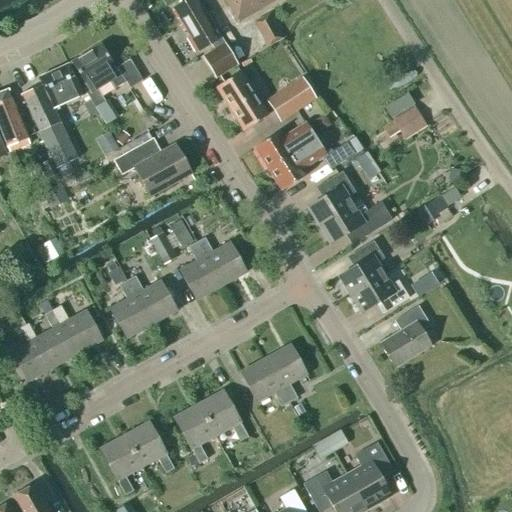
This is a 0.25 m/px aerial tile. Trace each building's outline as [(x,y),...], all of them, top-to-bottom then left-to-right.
[(197,10),(191,0),(187,0),(173,8),(181,22),(180,23),(198,52),(210,45),(214,51),(202,58),(215,79),(237,66),(201,7),(197,10)] [(223,0),(237,24),(279,0),(223,0)] [(267,49),(283,40),(268,13),(252,22),(267,49)] [(115,71),(100,47),(71,64),(85,90),(83,91),(94,109),(95,109),(105,103),(97,90),(110,83),(114,90),(125,83),(129,90),(141,83),(129,63),(115,71)] [(56,169),(76,160),(54,111),(59,109),(58,106),(81,96),(67,66),(37,80),(41,87),(20,96),(56,169)] [(240,74),(215,89),(242,133),(267,117),(240,74)] [(278,122),(314,100),(300,78),(265,101),(278,122)] [(0,94),(0,133),(8,153),(28,145),(7,91),(0,94)] [(407,94),(383,109),(391,122),(410,109),(413,108),(412,106),(414,105),(407,94)] [(104,125),(105,126),(115,120),(105,103),(95,109),(94,109),(104,125)] [(403,141),(425,127),(413,108),(410,109),(391,122),(392,123),(382,129),(389,140),(399,134),(403,141)] [(313,123),(312,123),(319,134),(330,127),(329,126),(323,116),(313,123)] [(267,171),(292,156),(305,147),(315,141),(306,127),(283,142),(278,134),(253,150),(267,171)] [(121,132),(114,141),(121,147),(128,137),(121,132)] [(149,140),(146,133),(118,149),(122,157),(112,162),(121,177),(134,170),(149,198),(190,175),(174,146),(160,154),(151,139),(149,140)] [(292,156),(267,171),(280,193),(305,177),(301,171),(325,156),(315,141),(305,147),(292,156)] [(334,168),(354,156),(347,144),(326,156),(334,168)] [(49,161),(41,165),(51,185),(59,181),(49,161)] [(37,164),(25,170),(37,193),(48,187),(37,164)] [(317,227),(351,205),(345,195),(352,191),(341,173),(320,185),(326,196),(306,208),(317,227)] [(49,210),(68,200),(59,184),(40,195),(49,210)] [(454,188),(445,194),(451,204),(460,199),(455,190),(454,188)] [(425,226),(438,218),(437,214),(448,208),(440,196),(416,211),(425,226)] [(351,205),(317,227),(329,246),(350,233),(356,243),(377,230),(366,213),(358,201),(351,205)] [(179,221),(168,227),(180,249),(191,243),(179,221)] [(162,266),(175,259),(161,234),(148,241),(162,266)] [(54,239),(35,249),(35,250),(44,265),(63,254),(54,239)] [(196,244),(221,288),(245,274),(229,244),(212,253),(204,239),(196,244)] [(349,296),(384,275),(377,264),(383,260),(372,242),(351,255),(358,265),(338,278),(349,296)] [(195,302),(221,288),(196,244),(188,248),(196,262),(179,272),(195,302)] [(125,280),(119,268),(107,275),(113,287),(125,280)] [(384,275),(349,296),(360,315),(381,302),(387,312),(415,295),(404,277),(390,285),(384,275)] [(126,282),(151,326),(176,312),(159,282),(142,292),(134,278),(126,282)] [(126,340),(151,326),(126,282),(119,287),(126,301),(109,310),(126,340)] [(394,370),(430,347),(421,332),(429,327),(417,307),(394,322),(400,332),(379,345),(394,370)] [(53,312),(77,356),(101,343),(84,312),(67,322),(60,308),(53,312)] [(53,369),(77,356),(53,312),(44,316),(52,330),(36,339),(53,369)] [(53,369),(36,339),(35,340),(27,326),(19,330),(27,344),(9,354),(26,384),(53,369)] [(264,360),(288,404),(296,400),(288,386),(306,377),(289,347),(264,360)] [(280,409),(288,404),(264,360),(239,374),(255,404),(272,395),(280,409)] [(197,405),(215,437),(231,429),(238,443),(247,438),(221,392),(197,405)] [(198,447),(215,437),(197,405),(172,418),(198,465),(206,461),(198,447)] [(299,405),(293,408),(298,417),(304,413),(299,405)] [(123,436),(141,469),(157,460),(165,474),(173,470),(147,423),(123,436)] [(339,431),(324,439),(332,453),(347,445),(339,431)] [(124,478),(141,469),(123,436),(98,450),(124,497),(132,493),(124,478)] [(345,476),(365,511),(390,498),(380,480),(392,473),(376,444),(353,457),(360,468),(345,476)] [(325,473),(314,479),(302,486),(316,511),(323,511),(331,508),(333,511),(364,511),(365,511),(345,476),(331,484),(325,473)] [(49,511),(34,486),(11,500),(18,511),(49,511)] [(282,511),(304,511),(292,491),(278,499),(285,511),(282,511)] [(0,511),(15,511),(11,503),(0,509),(0,511)] [(114,511),(133,511),(128,503),(114,511)]
